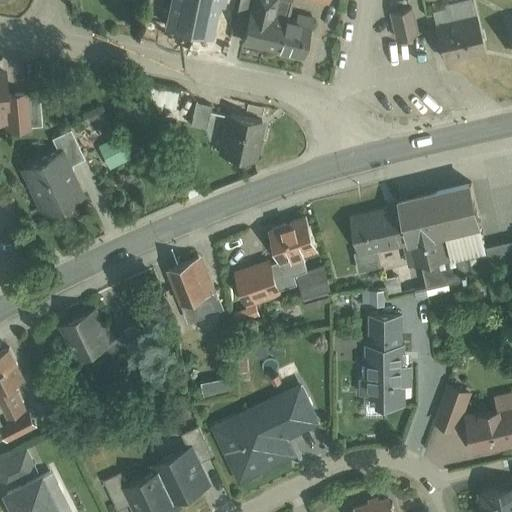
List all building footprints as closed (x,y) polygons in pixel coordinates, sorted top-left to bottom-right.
[(214,43),(222,0),(172,0),(165,34),(214,43)] [(240,0),(239,9),(249,11),(250,0),(240,0)] [(250,0),(249,11),(243,42),(304,53),(311,18),(284,13),(286,0),(250,0)] [(391,8),(396,35),(418,31),(413,5),(391,8)] [(478,12),(437,21),(443,53),(485,44),(478,12)] [(0,71),(0,120),(7,121),(7,129),(33,128),(32,87),(24,87),(24,71),(0,71)] [(200,106),(196,128),(212,131),(216,109),(200,106)] [(229,111),(221,151),(259,159),(268,119),(229,111)] [(121,133),(99,142),(109,165),(131,156),(121,133)] [(55,146),(10,168),(32,214),(77,192),(55,146)] [(401,201),(350,211),(356,238),(357,238),(359,249),(355,250),(359,271),(361,271),(367,301),(388,297),(383,272),(400,269),(404,289),(511,267),(511,237),(487,243),(473,177),(420,186),(399,191),(401,201)] [(320,247),(308,212),(269,226),(280,258),(281,260),(304,253),(320,247)] [(273,256),(235,268),(246,304),(284,292),(283,286),(298,282),(295,273),(309,268),(304,253),(281,260),(280,258),(274,260),(273,256)] [(202,254),(168,268),(190,321),(224,308),(202,254)] [(92,299),(47,319),(65,360),(110,341),(92,299)] [(404,359),(404,310),(369,310),(370,339),(364,339),(365,374),(359,374),(360,392),(367,392),(367,401),(404,401),(404,382),(413,382),(413,359),(404,359)] [(135,328),(121,328),(129,352),(142,347),(135,328)] [(3,344),(0,345),(0,409),(27,398),(3,344)] [(448,381),(435,418),(459,426),(472,390),(448,381)] [(298,385),(216,424),(243,482),(296,457),(286,435),(315,421),(298,385)] [(511,401),(469,411),(476,446),(511,438),(511,401)] [(1,418),(0,418),(0,431),(1,432),(6,443),(38,428),(29,417),(7,425),(1,418)] [(161,463),(177,498),(213,481),(202,459),(214,453),(200,423),(182,431),(188,443),(158,456),(161,463)] [(29,448),(0,460),(0,474),(16,511),(74,511),(75,511),(53,463),(38,469),(29,448)] [(161,463),(126,479),(121,470),(104,478),(118,507),(131,501),(135,511),(168,511),(181,506),(177,498),(161,463)] [(511,511),(511,480),(479,487),(484,511),(511,511)] [(397,511),(392,492),(354,503),(356,511),(397,511)]
